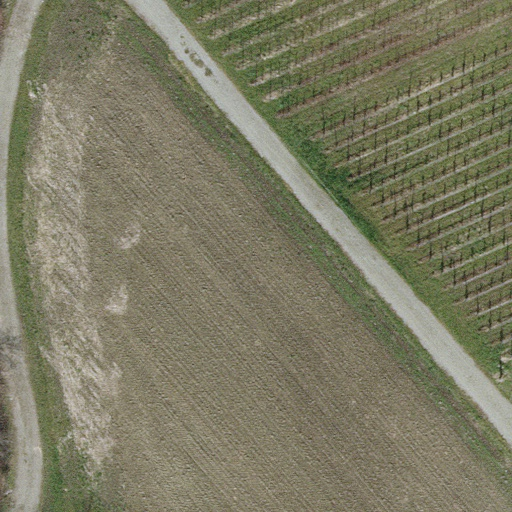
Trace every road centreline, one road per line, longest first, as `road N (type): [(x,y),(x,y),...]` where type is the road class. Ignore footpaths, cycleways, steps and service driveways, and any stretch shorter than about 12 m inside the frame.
road 1 (track): [(142,0),(511,425)]
road 2 (track): [(30,511),(0,291)]
road 3 (track): [(0,176),(15,42),(32,0)]
